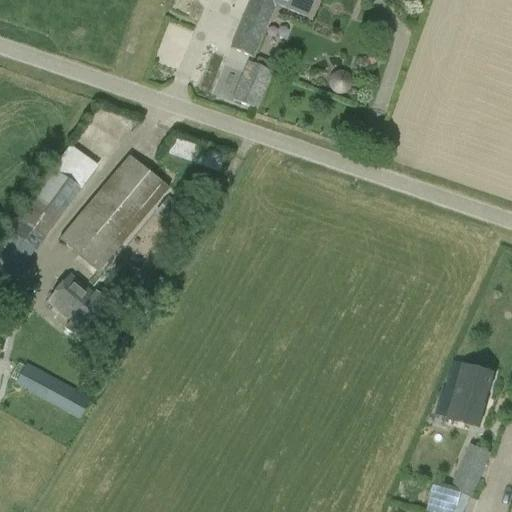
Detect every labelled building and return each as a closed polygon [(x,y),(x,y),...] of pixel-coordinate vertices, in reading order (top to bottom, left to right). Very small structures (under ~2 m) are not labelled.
[(249,0),(230,50),(254,60),(276,6),(296,14),(305,18),(312,0),(249,0)] [(270,75),(274,66),(256,58),(254,64),(247,61),(230,101),(256,111),(270,75)] [(220,171),(226,155),(177,138),(172,154),(220,171)] [(95,272),(99,275),(168,190),(147,173),(128,158),(58,241),(95,272)] [(81,190),(49,169),(4,231),(5,232),(0,240),(0,298),(34,251),(36,252),(81,190)] [(83,344),(110,306),(94,295),(67,274),(46,301),(74,323),(67,332),(83,344)] [(89,400),(26,365),(15,384),(79,419),(89,400)] [(463,365),(447,420),(480,430),(495,375),(463,365)] [(451,490),(472,500),(492,454),(470,445),(451,490)]
